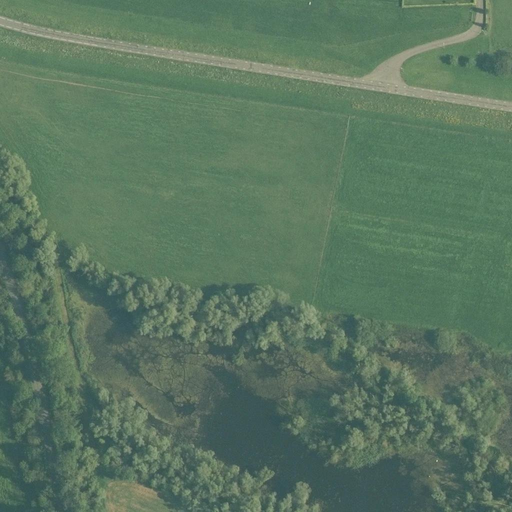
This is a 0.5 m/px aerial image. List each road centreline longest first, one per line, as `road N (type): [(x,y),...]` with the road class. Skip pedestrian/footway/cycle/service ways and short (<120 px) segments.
road 1 (unclassified): [(0,24),(511,109)]
road 2 (unclassified): [(60,511),(26,333),(0,253)]
